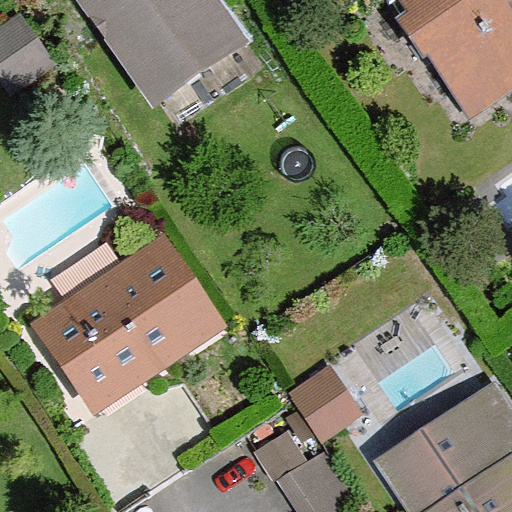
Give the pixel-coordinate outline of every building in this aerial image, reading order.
[(243,39),(215,0),(82,0),(153,99),(243,39)] [(511,0),(397,0),(394,2),(433,57),(444,49),(479,99),(511,75),(511,0)] [(0,65),(14,87),(58,59),(25,9),(0,24),(0,65)] [(95,406),(217,325),(162,242),(40,323),(95,406)] [(356,411),(329,371),(296,394),(323,433),(356,411)] [(511,511),(511,420),(493,392),(386,463),(417,511),(511,511)] [(328,511),(350,498),(324,457),(285,482),(304,511),(328,511)]
